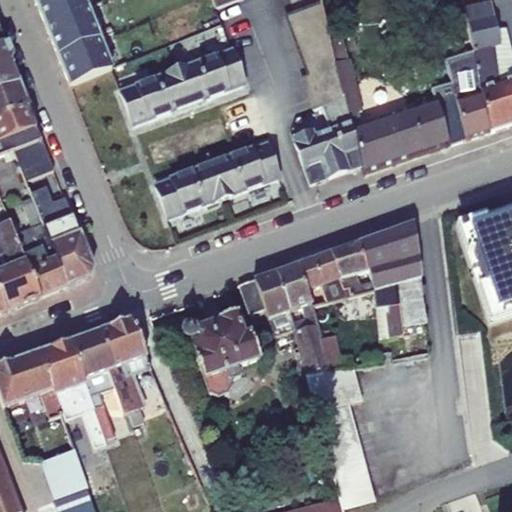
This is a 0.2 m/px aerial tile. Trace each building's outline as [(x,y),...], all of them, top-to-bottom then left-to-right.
[(84,0),(34,0),(45,26),(88,9),(84,0)] [(212,0),(216,9),(241,0),(212,0)] [(472,54),(489,135),(511,127),(511,55),(506,29),(497,30),(491,3),(463,9),(472,54)] [(290,36),(325,24),(321,4),(283,18),(290,36)] [(88,9),(45,26),(57,56),(100,39),(88,9)] [(296,52),(329,40),(325,24),(290,36),(296,52)] [(100,39),(57,56),(69,87),(112,70),(100,39)] [(344,102),(361,168),(364,177),(365,177),(449,149),(438,102),(361,127),(357,113),(362,112),(346,39),(330,41),(333,52),(332,56),(336,72),(340,87),(344,102)] [(310,64),(332,56),(333,52),(330,41),(329,40),(296,52),(302,66),(310,63),(310,64)] [(0,91),(18,84),(3,47),(0,48),(0,91)] [(233,51),(176,73),(189,106),(245,84),(233,51)] [(438,102),(449,149),(489,135),(472,54),(445,61),(451,86),(435,90),(438,102)] [(308,82),(336,72),(332,56),(310,64),(310,63),(302,66),(306,78),(308,82)] [(322,93),(340,87),(336,72),(308,82),(306,78),(299,80),(306,100),(322,94),(322,93)] [(176,73),(120,95),(133,128),(189,106),(176,73)] [(0,120),(28,109),(18,84),(0,91),(0,120)] [(344,102),(340,87),(322,93),(322,94),(306,100),(312,115),(320,112),(320,111),(344,102)] [(358,169),(361,168),(344,102),(320,111),(320,112),(327,133),(315,137),(314,132),(293,140),(310,187),(315,185),(316,186),(327,182),(327,181),(346,173),(347,175),(358,170),(358,169)] [(0,159),(13,154),(42,142),(36,128),(35,129),(28,109),(0,120),(0,159)] [(42,142),(13,154),(26,185),(54,174),(42,142)] [(251,148),(209,164),(223,201),(278,181),(265,144),(251,149),(251,148)] [(169,182),(155,187),(167,221),(223,201),(209,164),(167,179),(169,182)] [(30,196),(31,199),(36,212),(51,206),(45,189),(30,196)] [(40,300),(67,289),(36,212),(31,199),(20,204),(31,230),(15,237),(40,300)] [(51,206),(36,212),(67,289),(89,280),(93,271),(92,271),(64,200),(51,206)] [(481,217),(455,226),(488,330),(511,321),(511,213),(483,223),(481,217)] [(38,301),(40,300),(15,237),(9,223),(0,226),(0,298),(6,314),(19,308),(20,309),(21,308),(36,302),(38,301)] [(412,226),(357,246),(369,274),(372,284),(374,293),(378,340),(402,338),(401,329),(426,326),(412,226)] [(357,246),(330,255),(344,292),(348,291),(350,299),(374,293),(372,284),(359,288),(356,277),(369,274),(357,246)] [(330,255),(296,267),(305,294),(319,289),(325,305),(350,299),(348,291),(344,292),(330,255)] [(296,267),(275,275),(290,317),(301,311),(304,320),(292,325),(294,332),(312,398),(317,416),(339,499),(343,511),(344,511),(373,503),(374,504),(375,504),(349,406),(362,403),(354,369),(352,370),(350,357),(339,359),(336,337),(319,341),(316,327),(309,308),(312,308),(305,294),(296,267)] [(290,317),(275,275),(253,283),(264,313),(274,339),(294,332),(292,325),(290,317)] [(264,313),(253,283),(237,289),(248,319),(264,313)] [(193,333),(193,332),(188,329),(184,331),(182,336),(186,343),(189,344),(208,396),(218,400),(228,396),(232,387),(230,382),(240,379),(238,371),(260,364),(249,334),(242,336),(235,316),(218,322),(219,324),(193,333)] [(109,331),(99,334),(113,371),(107,373),(113,391),(123,416),(128,415),(133,428),(144,424),(139,411),(146,409),(134,377),(150,370),(130,323),(126,324),(124,325),(111,330),(111,329),(109,330),(109,331)] [(479,332),(456,335),(472,463),(471,463),(472,464),(509,452),(509,450),(507,451),(493,439),(479,332)] [(99,334),(69,345),(106,449),(116,446),(113,440),(115,439),(100,395),(113,391),(107,373),(113,371),(99,334)] [(50,352),(40,356),(61,418),(63,422),(80,416),(87,435),(90,434),(97,452),(106,449),(69,345),(68,345),(50,351),(50,352)] [(0,402),(3,412),(40,399),(48,421),(61,418),(40,356),(12,366),(12,365),(0,369),(0,402)] [(312,398),(292,404),(296,422),(317,416),(312,398)] [(73,453),(39,465),(52,503),(58,502),(86,492),(73,453)] [(0,511),(21,511),(0,454),(0,511)] [(481,511),(475,494),(446,504),(449,511),(481,511)] [(343,511),(339,499),(290,511),(343,511)]
